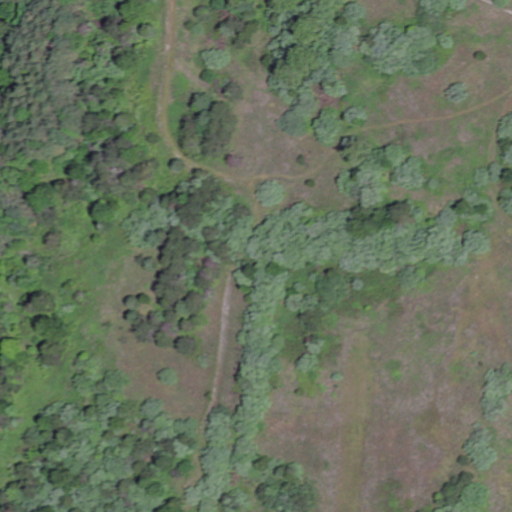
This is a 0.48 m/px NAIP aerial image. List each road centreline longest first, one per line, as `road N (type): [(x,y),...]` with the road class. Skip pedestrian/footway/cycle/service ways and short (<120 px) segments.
road 1 (track): [(189,0),(168,114),(172,149),(217,180),(245,184),(260,207),(184,511)]
road 2 (track): [(511,223),(495,184),(495,145),(511,96)]
